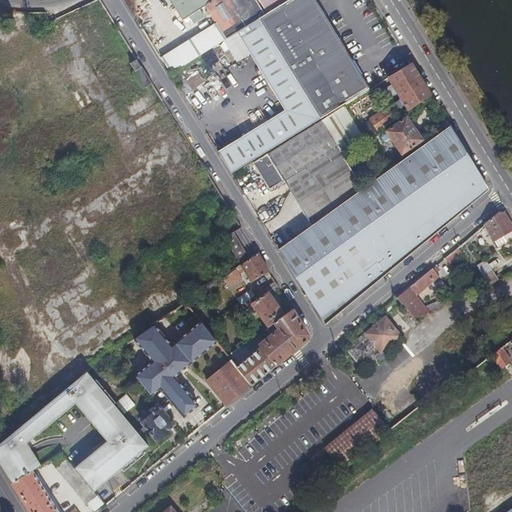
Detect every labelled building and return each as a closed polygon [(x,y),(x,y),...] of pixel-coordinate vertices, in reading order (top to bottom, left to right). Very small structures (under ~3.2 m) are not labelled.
[(258,18),(266,13),(258,0),(169,0),(182,20),(189,16),(192,20),(202,14),(199,8),(205,5),(217,23),(159,58),(169,74),(236,32),(258,18)] [(258,0),(266,13),(287,0),(258,0)] [(287,0),(266,13),(258,18),(321,119),(344,104),(370,88),(315,0),(287,0)] [(132,8),(155,46),(170,37),(175,37),(175,28),(170,18),(162,23),(162,31),(154,19),(147,19),(154,15),(152,13),(159,9),(138,8),(136,4),(132,6),(132,8)] [(258,18),(236,32),(285,110),(218,152),(232,175),(252,162),(321,119),(258,18)] [(152,83),(137,59),(123,68),(128,75),(133,72),(143,88),(152,83)] [(400,100),(391,105),(399,117),(431,96),(419,77),(410,63),(388,77),(396,90),(396,93),(400,100)] [(196,68),(184,77),(195,91),(207,82),(196,68)] [(321,119),(252,162),(270,189),(283,180),(288,189),(338,156),(366,139),(344,104),(321,119)] [(391,105),(387,108),(395,120),(399,117),(391,105)] [(377,131),(395,120),(387,108),(383,106),(377,110),(378,111),(369,117),(377,131)] [(422,140),(407,118),(387,131),(402,154),(422,140)] [(413,252),(460,213),(489,190),(484,182),(467,154),(449,126),(362,189),(311,226),(278,249),(298,281),(325,324),(413,252)] [(311,226),(362,189),(338,156),(288,189),(311,226)] [(495,240),(511,230),(511,225),(505,214),(500,213),(486,225),(495,240)] [(499,246),(511,238),(511,230),(495,240),(499,246)] [(263,262),(257,253),(240,265),(252,281),(268,271),(263,262)] [(416,316),(430,310),(419,296),(442,276),(439,273),(442,269),(438,264),(430,271),(400,296),(416,316)] [(228,287),(242,278),(235,268),(222,278),(228,287)] [(499,280),(492,270),(478,275),(485,286),(499,280)] [(208,300),(223,290),(217,281),(202,292),(208,300)] [(274,323),(285,315),(265,288),(254,296),(248,300),(269,328),(274,323)] [(250,290),(237,298),(241,305),(248,300),(254,296),(250,290)] [(451,301),(448,295),(441,298),(444,304),(451,301)] [(433,308),(444,304),(441,298),(431,303),(433,308)] [(285,315),(274,323),(279,330),(259,345),(261,347),(237,367),(252,385),(282,361),(308,339),(308,334),(292,310),(285,315)] [(404,333),(389,315),(350,346),(365,365),(379,354),(382,358),(390,357),(391,350),(388,346),(404,333)] [(152,361),(135,375),(151,396),(160,388),(184,417),(198,405),(175,376),(217,342),(200,321),(171,345),(155,325),(134,339),(152,361)] [(503,366),(510,360),(500,347),(492,353),(503,366)] [(237,367),(231,359),(206,380),(227,406),(240,395),(252,385),(237,367)] [(32,471),(40,465),(27,443),(80,410),(107,442),(130,423),(114,404),(116,403),(97,380),(95,381),(90,370),(63,391),(37,413),(0,443),(0,463),(12,483),(32,471)] [(170,432),(168,429),(175,424),(157,403),(148,410),(151,414),(140,422),(157,443),(170,432)] [(326,447),(330,451),(316,462),(306,471),(320,487),(390,430),(373,409),(326,447)] [(107,442),(102,446),(109,456),(115,463),(120,470),(122,469),(124,472),(145,454),(143,451),(149,446),(130,423),(107,442)] [(102,446),(75,467),(95,491),(120,470),(115,463),(109,456),(102,446)] [(87,504),(98,495),(95,491),(75,467),(62,452),(49,460),(87,504)] [(304,469),(306,471),(316,462),(314,460),(304,469)] [(78,511),(76,508),(70,511),(59,511),(32,471),(12,483),(30,511),(78,511)]
